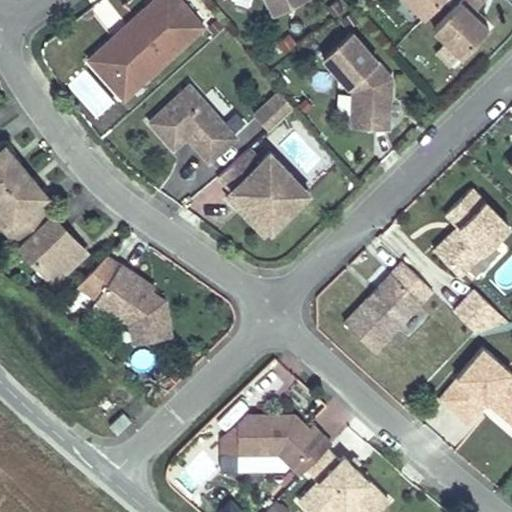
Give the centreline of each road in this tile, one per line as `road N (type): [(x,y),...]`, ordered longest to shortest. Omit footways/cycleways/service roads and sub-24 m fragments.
road 1 (residential): [(274,320),(106,188),(21,85),(0,34)]
road 2 (residential): [(274,320),(511,70)]
road 3 (residential): [(501,511),(274,320)]
road 4 (residential): [(109,479),(274,320)]
road 5 (tertiary): [(0,380),(109,479)]
